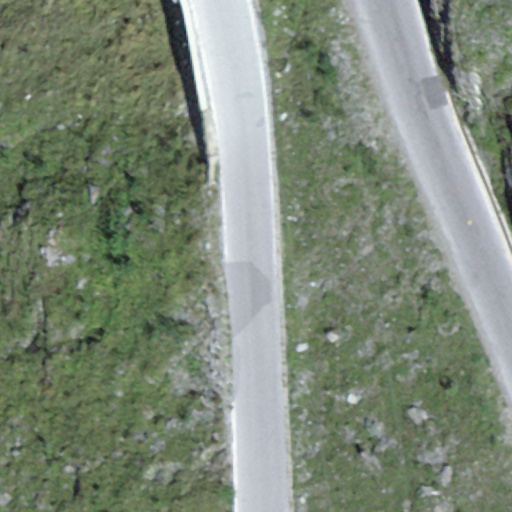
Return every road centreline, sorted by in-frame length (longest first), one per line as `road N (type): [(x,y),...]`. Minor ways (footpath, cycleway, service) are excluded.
road 1 (unclassified): [(262,511),(240,91),(219,0)]
road 2 (unclassified): [(386,0),(511,332)]
